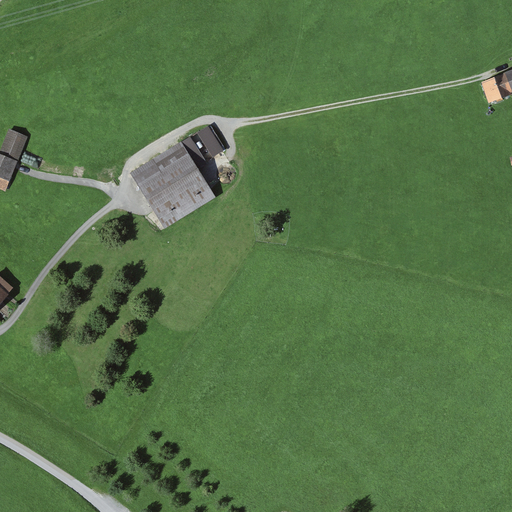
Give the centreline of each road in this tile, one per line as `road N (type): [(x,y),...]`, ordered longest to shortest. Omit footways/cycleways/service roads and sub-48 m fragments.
road 1 (track): [(488,75),(267,119)]
road 2 (unclassified): [(0,438),(107,511)]
